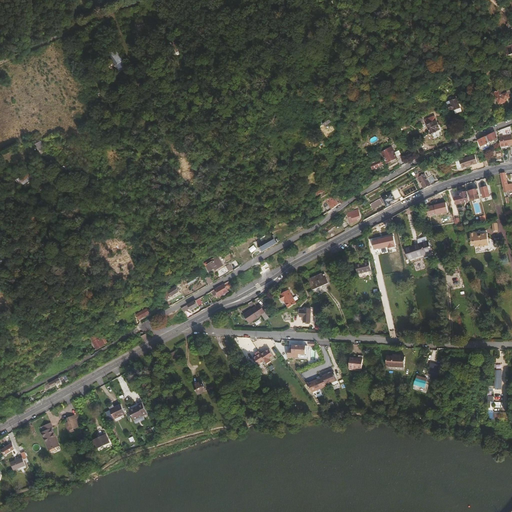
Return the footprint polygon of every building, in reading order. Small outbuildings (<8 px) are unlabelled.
[(506,100),(504,95),(509,92),(507,86),(494,92),(498,103),(506,100)] [(458,107),(455,98),(449,101),(450,103),(446,105),(448,110),(452,108),(452,110),(458,107)] [(439,130),(433,116),(424,120),(430,134),(435,132),(435,131),(439,130)] [(497,140),(494,133),(487,137),(490,143),(497,140)] [(511,156),(511,136),(511,135),(499,138),(501,148),(509,147),(511,157),(511,156)] [(488,144),(485,137),(478,141),(481,148),(488,144)] [(39,151),(45,148),(41,140),(35,143),(39,151)] [(396,159),(391,148),(381,153),(387,164),(396,159)] [(461,168),(477,163),(474,154),(458,159),(461,167),(461,168)] [(405,164),(402,158),(397,161),(400,167),(405,164)] [(384,165),(381,161),(370,165),(371,170),(384,165)] [(430,186),(426,179),(431,177),(428,172),(417,178),(423,189),(430,186)] [(511,190),(511,186),(511,185),(507,185),(504,174),(499,174),(502,185),(503,193),(508,192),(508,191),(511,190)] [(369,212),(384,203),(387,208),(392,205),(391,203),(402,197),(397,189),(369,205),(371,207),(360,213),(362,216),(369,212)] [(480,198),(478,189),(469,191),(471,200),(480,198)] [(469,201),(467,192),(460,193),(461,196),(455,197),(456,204),(469,201)] [(338,204),(332,195),(325,200),(331,209),(338,204)] [(449,211),(447,202),(435,204),(437,214),(449,211)] [(437,214),(435,204),(425,206),(428,216),(437,214)] [(360,218),(358,210),(346,214),(347,217),(351,216),(352,220),(356,219),(360,218)] [(489,246),(489,242),(491,240),(488,238),(487,234),(478,236),(478,235),(476,235),(476,234),(475,233),(470,234),(472,246),(475,246),(476,248),(480,248),(483,248),(483,247),(489,246)] [(277,244),(272,235),(257,244),(262,253),(277,244)] [(395,236),(373,240),(374,249),(397,245),(395,236)] [(432,254),(430,242),(407,247),(409,258),(432,254)] [(218,267),(214,259),(205,264),(210,272),(218,267)] [(372,271),(370,262),(364,263),(361,264),(356,265),(358,275),(372,271)] [(313,290),(329,284),(327,278),(324,279),(322,274),(309,280),(313,290)] [(213,282),(210,276),(205,279),(208,285),(213,282)] [(219,297),(228,292),(227,289),(231,287),(229,282),(214,290),(219,297)] [(166,300),(179,293),(176,289),(163,296),(166,300)] [(296,303),(288,290),(280,294),(281,295),(279,296),(282,302),(284,301),(288,308),(296,303)] [(196,301),(182,309),(184,313),(190,310),(191,311),(199,306),(196,301)] [(264,313),(259,305),(256,307),(261,315),(264,313)] [(257,317),(261,315),(256,307),(251,310),(251,309),(242,314),(248,324),(257,318),(257,317)] [(309,322),(310,308),(303,308),(303,309),(299,309),(298,316),(302,316),(302,322),(309,322)] [(139,320),(149,314),(146,310),(136,316),(139,320)] [(104,345),(96,332),(89,337),(96,349),(104,345)] [(291,349),(287,349),(287,357),(298,358),(298,354),(305,354),(305,345),(291,345),(291,349)] [(177,356),(174,351),(167,355),(169,360),(177,356)] [(404,369),(404,358),(386,357),(386,368),(404,369)] [(276,365),(271,358),(268,360),(272,367),(276,365)] [(363,371),(364,360),(351,359),(350,370),(363,371)] [(502,371),(494,371),(494,389),(502,389),(502,371)] [(337,382),(335,373),(323,377),(323,378),(326,385),(337,382)] [(48,388),(61,382),(59,378),(46,385),(48,388)] [(326,387),(326,385),(323,378),(306,383),(312,391),(326,387)] [(204,392),(200,383),(193,386),(197,395),(204,392)] [(154,403),(151,397),(145,401),(148,406),(154,403)] [(147,414),(141,401),(137,403),(138,406),(129,410),(134,420),(143,416),(147,414)] [(125,414),(121,404),(112,408),(116,418),(119,417),(116,412),(120,410),(123,415),(125,414)] [(72,421),(76,419),(74,412),(66,415),(68,419),(70,427),(72,426),(73,426),(72,421)] [(45,433),(51,430),(51,429),(53,428),(51,424),(43,427),(44,432),(45,433)] [(58,446),(51,430),(45,433),(43,434),(49,450),(58,446)] [(110,443),(107,436),(96,441),(99,448),(104,446),(110,443)] [(12,444),(1,450),(4,455),(15,450),(12,444)] [(17,469),(24,466),(22,459),(10,463),(12,470),(17,469)]
